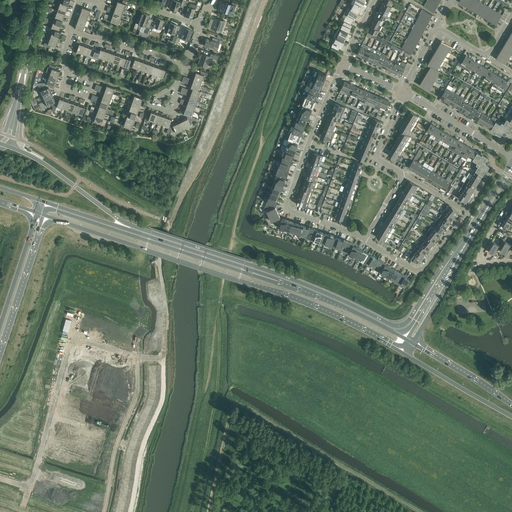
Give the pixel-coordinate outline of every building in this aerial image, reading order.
[(117,1),(115,6),(124,9),(126,10),(128,5),(130,6),(132,5),(132,3),(123,0),(122,0),(122,3),(117,1)] [(180,2),(173,0),(172,0),(169,9),(177,11),(180,2)] [(364,10),(365,8),(362,6),(363,4),(356,0),(355,0),(353,5),(364,11),(364,10)] [(473,11),(479,1),(476,0),(473,0),(468,8),(473,11)] [(221,1),(219,4),(220,5),(218,10),(230,14),(231,11),(234,12),(236,6),(221,1)] [(424,6),(434,12),(437,7),(427,1),(424,6)] [(479,1),(473,11),(478,13),(483,4),(479,1)] [(57,7),(66,10),(68,5),(59,2),(57,7)] [(392,6),(384,2),(381,7),(389,11),(392,6)] [(188,6),(184,15),(192,18),(196,5),(191,3),(189,7),(188,6)] [(482,16),(488,7),(483,4),(478,13),(482,16)] [(357,14),(359,12),(362,13),(363,11),(364,11),(353,5),(350,11),(357,14)] [(124,9),(115,6),(113,11),(122,14),(124,9)] [(66,10),(57,7),(55,12),(64,15),(66,10)] [(90,10),(81,7),(79,12),(88,16),(90,10)] [(389,11),(381,7),(379,12),(387,16),(389,11)] [(488,7),(482,16),(487,19),(493,9),(488,7)] [(350,11),(347,9),(343,17),(345,18),(351,21),(352,19),(354,20),(356,18),(358,14),(357,14),(350,11)] [(432,15),(422,9),(420,14),(430,20),(432,15)] [(491,22),(497,12),(493,9),(487,19),(491,22)] [(122,14),(113,11),(111,16),(120,19),(122,14)] [(64,15),(55,12),(54,17),(63,21),(64,15)] [(88,16),(79,12),(78,17),(86,21),(88,16)] [(387,16),(379,12),(376,16),(384,21),(387,16)] [(496,25),(502,15),(497,12),(491,22),(496,25)] [(142,13),(138,24),(145,27),(143,32),(140,30),(138,35),(146,37),(147,33),(150,25),(152,20),(148,18),(150,15),(142,13)] [(417,19),(427,24),(430,20),(420,14),(417,19)] [(109,21),(118,25),(120,19),(111,16),(109,21)] [(384,21),(376,16),(373,21),(382,25),(384,21)] [(63,21),(54,17),(52,22),(61,26),(63,21)] [(86,21),(78,17),(76,22),(85,26),(86,21)] [(155,22),(153,27),(160,29),(164,20),(156,18),(155,22)] [(209,25),(208,28),(211,29),(211,28),(219,31),(220,28),(223,29),(225,21),(215,18),(212,26),(209,25)] [(343,22),(344,22),(343,24),(341,27),(342,27),(349,31),(351,28),(352,25),(349,24),(351,21),(345,18),(343,22)] [(415,24),(425,29),(427,24),(417,19),(415,24)] [(382,25),(373,21),(371,26),(379,30),(382,25)] [(52,28),(59,31),(61,26),(52,22),(50,28),(52,28)] [(74,28),(83,31),(85,26),(76,22),(74,28)] [(167,32),(175,34),(178,25),(170,23),(167,32)] [(412,29),(422,34),(425,29),(415,24),(412,29)] [(350,37),(351,35),(348,34),(349,31),(342,27),(341,27),(339,26),(337,32),(350,38),(350,37)] [(368,31),(376,35),(379,30),(371,26),(368,31)] [(52,28),(50,33),(59,37),(61,31),(59,31),(52,28)] [(184,28),(181,37),(181,38),(182,40),(187,42),(188,41),(189,40),(192,31),(184,28)] [(422,34),(412,29),(410,34),(420,39),(422,34)] [(344,42),(345,39),(348,41),(349,39),(350,38),(337,32),(334,37),(336,38),(344,42)] [(49,38),(57,42),(59,37),(50,33),(49,38)] [(420,39),(410,34),(407,38),(417,44),(420,39)] [(50,45),(56,47),(57,42),(49,38),(47,44),(44,43),(43,46),(49,48),(50,45)] [(213,38),(212,40),(206,38),(203,46),(217,50),(220,40),(213,38)] [(336,38),(334,41),(335,41),(334,44),(333,43),(332,46),(337,49),(339,46),(341,47),(342,45),(343,45),(344,42),(336,38)] [(417,44),(407,38),(405,43),(414,48),(417,44)] [(79,43),(80,41),(77,40),(75,46),(78,47),(76,52),(81,54),(84,45),(79,43)] [(451,47),(442,41),(439,46),(448,52),(451,47)] [(362,43),(357,55),(362,57),(367,46),(362,43)] [(402,48),(412,53),(414,48),(405,43),(402,48)] [(86,56),(89,47),(84,45),(81,54),(86,56)] [(511,53),(511,49),(504,45),(501,49),(511,55),(511,53)] [(367,46),(362,57),(367,60),(372,48),(367,46)] [(436,51),(445,56),(448,52),(439,46),(436,51)] [(91,58),(94,49),(89,47),(86,56),(91,58)] [(100,48),(99,50),(100,51),(97,57),(102,59),(105,50),(100,48)] [(372,62),(377,50),(372,48),(367,60),(372,62)] [(100,51),(99,50),(94,49),(91,58),(96,60),(97,57),(100,51)] [(511,55),(501,49),(499,54),(508,60),(511,55)] [(107,61),(111,52),(105,50),(102,59),(107,61)] [(380,56),(382,53),(377,50),(372,62),(377,64),(380,56)] [(433,55),(443,61),(445,56),(436,51),(433,55)] [(112,63),(116,54),(111,52),(107,61),(112,63)] [(117,65),(121,56),(116,54),(112,63),(117,65)] [(210,65),(213,58),(217,60),(219,56),(211,54),(210,57),(202,54),(198,64),(206,67),(207,64),(210,65)] [(496,59),(505,64),(508,60),(499,54),(496,59)] [(430,60),(440,66),(443,61),(433,55),(430,60)] [(123,66),(126,57),(121,56),(117,65),(123,66)] [(380,56),(377,64),(381,67),(385,58),(380,56)] [(465,58),(462,56),(457,64),(464,69),(471,59),(466,56),(465,58)] [(128,68),(131,59),(126,57),(123,66),(128,68)] [(135,58),(131,67),(137,69),(140,60),(135,58)] [(386,69),(390,61),(385,58),(381,67),(386,69)] [(471,59),(464,69),(469,71),(471,69),(475,61),(471,59)] [(142,71),(145,62),(140,60),(137,69),(142,71)] [(427,65),(431,67),(431,66),(437,70),(440,66),(430,60),(427,65)] [(391,71),(395,63),(390,61),(386,69),(391,71)] [(475,61),(471,69),(475,72),(480,64),(475,61)] [(147,73),(150,64),(145,62),(142,71),(147,73)] [(396,74),(400,65),(395,63),(391,71),(396,74)] [(49,67),(51,68),(49,73),(58,76),(60,71),(55,69),(56,67),(50,64),(49,67)] [(152,74),(155,66),(150,64),(147,73),(152,74)] [(480,64),(475,72),(474,74),(478,77),(480,74),(485,67),(480,64)] [(401,76),(405,68),(400,65),(396,74),(401,76)] [(157,76),(160,67),(155,66),(152,74),(157,76)] [(440,72),(437,70),(431,66),(431,67),(428,71),(437,77),(440,72)] [(162,78),(165,69),(160,67),(157,76),(162,78)] [(485,67),(480,74),(485,77),(489,70),(485,67)] [(489,80),(494,72),(489,70),(485,77),(483,80),(488,83),(489,80)] [(204,75),(206,76),(207,73),(201,71),(200,74),(195,72),(193,77),(202,80),(204,75)] [(327,75),(322,73),(318,71),(315,76),(324,80),(327,75)] [(437,77),(428,71),(425,76),(435,82),(437,77)] [(494,72),(489,80),(494,83),(498,75),(494,72)] [(47,78),(56,82),(58,76),(49,73),(47,78)] [(310,80),(313,81),(322,85),(324,80),(315,76),(313,75),(310,80)] [(498,75),(494,83),(492,85),(497,88),(503,78),(498,75)] [(435,82),(425,76),(422,80),(432,86),(435,82)] [(191,82),(200,85),(202,80),(193,77),(191,82)] [(45,83),(49,85),(54,87),(56,82),(47,78),(45,83)] [(509,84),(507,82),(508,81),(503,78),(497,88),(504,92),(509,84)] [(419,85),(429,91),(432,86),(422,80),(419,85)] [(311,87),(320,90),(322,85),(313,81),(311,87)] [(345,81),(340,92),(345,94),(346,92),(350,83),(345,81)] [(189,87),(192,88),(198,91),(198,90),(200,85),(191,82),(189,87)] [(44,89),(39,91),(42,96),(50,92),(48,87),(49,85),(45,83),(43,83),(42,85),(42,86),(44,89)] [(350,83),(346,92),(351,94),(355,86),(350,83)] [(115,88),(106,85),(104,90),(113,94),(115,88)] [(355,86),(351,94),(356,96),(360,88),(355,86)] [(309,92),(318,96),(320,90),(311,87),(309,92)] [(201,91),(198,90),(198,91),(192,88),(190,93),(199,96),(201,91)] [(360,88),(356,96),(361,98),(365,90),(360,88)] [(446,88),(440,98),(445,101),(451,91),(446,88)] [(113,94),(104,90),(102,95),(111,99),(113,94)] [(365,90),(361,98),(360,101),(365,103),(369,92),(365,90)] [(450,104),(456,94),(451,91),(445,101),(450,104)] [(50,92),(42,96),(44,101),(53,97),(50,92)] [(315,101),(316,101),(318,96),(309,92),(306,97),(315,101)] [(369,92),(365,103),(370,105),(374,94),(369,92)] [(190,93),(188,98),(197,101),(200,102),(202,97),(199,96),(190,93)] [(374,94),(370,105),(374,108),(379,97),(374,94)] [(454,106),(460,96),(456,94),(450,104),(454,106)] [(111,99),(102,95),(100,101),(109,104),(111,99)] [(142,98),(133,95),(131,100),(140,104),(142,98)] [(459,109),(463,102),(465,99),(460,96),(454,106),(459,109)] [(51,104),(53,108),(55,109),(56,107),(57,103),(55,102),(53,97),(44,101),(46,106),(51,104)] [(313,109),(316,101),(315,101),(306,97),(302,105),(303,105),(312,109),(313,109)] [(379,97),(374,108),(379,110),(380,107),(384,99),(379,97)] [(59,98),(57,103),(56,107),(61,109),(65,100),(59,98)] [(197,101),(188,98),(186,103),(195,107),(197,101)] [(386,110),(389,101),(384,99),(380,107),(386,110)] [(65,100),(61,109),(66,110),(70,101),(65,100)] [(140,104),(131,100),(130,106),(139,109),(140,104)] [(70,101),(66,110),(71,112),(75,103),(70,101)] [(109,104),(100,101),(98,106),(107,109),(109,104)] [(464,112),(468,104),(463,102),(459,109),(464,112)] [(75,103),(71,112),(77,114),(80,105),(75,103)] [(195,107),(186,103),(184,108),(193,112),(195,107)] [(346,107),(335,103),(333,108),(344,113),(346,107)] [(468,115),(473,107),(468,104),(464,112),(468,115)] [(82,116),(85,107),(80,105),(77,114),(82,116)] [(310,114),(312,109),(303,105),(301,110),(310,114)] [(107,109),(98,106),(96,111),(105,114),(107,109)] [(139,109),(130,106),(128,111),(137,114),(139,109)] [(473,118),(477,110),(473,107),(468,115),(473,118)] [(182,114),(188,115),(191,117),(193,112),(184,108),(182,114)] [(331,113),(342,118),(344,113),(333,108),(331,113)] [(477,120),(482,113),(483,110),(479,108),(477,110),(473,118),(477,120)] [(299,116),(308,120),(310,114),(301,110),(299,116)] [(95,116),(103,119),(105,114),(96,111),(95,116)] [(137,114),(128,111),(126,116),(135,119),(137,114)] [(151,111),(149,117),(146,116),(144,121),(147,123),(148,120),(153,122),(156,113),(151,111)] [(419,116),(411,112),(408,116),(416,121),(419,116)] [(156,113),(153,122),(158,124),(161,115),(156,113)] [(337,121),(340,123),(342,118),(331,113),(329,118),(337,121)] [(482,123),(487,116),(482,113),(477,120),(482,123)] [(161,115),(158,124),(163,126),(166,117),(161,115)] [(188,115),(187,118),(182,120),(186,129),(191,126),(189,122),(193,120),(194,118),(191,117),(188,115)] [(93,121),(102,124),(103,119),(95,116),(93,121)] [(135,119),(126,116),(124,121),(133,124),(135,119)] [(296,121),(305,125),(308,120),(299,116),(296,121)] [(416,121),(408,116),(405,121),(413,126),(416,121)] [(487,126),(491,118),(487,116),(482,123),(487,126)] [(168,128),(170,124),(171,119),(166,117),(163,126),(168,128)] [(337,121),(329,118),(327,123),(335,126),(337,121)] [(380,121),(372,118),(370,123),(378,126),(380,121)] [(491,129),(496,121),(491,118),(487,126),(491,129)] [(502,122),(500,124),(496,121),(491,129),(496,131),(495,132),(500,135),(503,131),(505,131),(509,133),(511,128),(511,127),(511,128),(511,126),(511,121),(506,119),(504,123),(502,122)] [(177,122),(181,131),(186,129),(182,120),(177,122)] [(122,126),(131,129),(133,124),(124,121),(122,126)] [(294,126),(303,130),(305,125),(296,121),(294,126)] [(413,126),(405,121),(402,126),(410,130),(413,126)] [(172,125),(170,124),(168,128),(166,133),(169,134),(170,131),(174,129),(176,133),(181,131),(177,122),(172,125)] [(335,126),(327,123),(324,128),(333,131),(335,126)] [(378,126),(370,123),(368,128),(376,131),(378,126)] [(426,131),(431,134),(436,127),(431,124),(426,131)] [(301,135),(303,130),(294,126),(292,131),(301,135)] [(399,130),(402,132),(407,135),(410,130),(402,126),(399,130)] [(436,127),(431,134),(430,137),(434,140),(440,129),(436,127)] [(322,133),(333,137),(335,132),(333,131),(324,128),(322,133)] [(376,131),(368,128),(366,133),(374,136),(376,131)] [(440,129),(434,140),(439,142),(445,132),(440,129)] [(288,140),(289,140),(298,143),(298,144),(302,135),(301,135),(292,131),(291,131),(288,140)] [(410,136),(407,135),(402,132),(399,136),(407,141),(410,136)] [(445,132),(439,142),(443,145),(450,135),(445,132)] [(320,138),(331,142),(333,137),(322,133),(320,138)] [(374,136),(366,133),(363,138),(372,141),(374,136)] [(450,135),(443,145),(448,148),(454,138),(450,135)] [(407,141),(399,136),(396,141),(404,146),(407,141)] [(372,141),(363,138),(361,143),(370,146),(372,141)] [(454,138),(448,148),(453,151),(459,141),(454,138)] [(296,149),(298,144),(298,143),(289,140),(287,145),(296,149)] [(404,146),(396,141),(394,146),(401,150),(404,146)] [(459,141),(453,151),(457,154),(463,143),(459,141)] [(370,146),(361,143),(359,148),(368,151),(370,146)] [(463,143),(457,154),(462,156),(468,146),(463,143)] [(285,151),(294,154),(296,149),(287,145),(285,151)] [(401,150),(394,146),(391,150),(399,155),(401,150)] [(468,146),(462,156),(467,159),(468,157),(473,149),(468,146)] [(368,151),(359,148),(357,153),(366,156),(368,151)] [(473,160),(477,152),(473,149),(468,157),(473,160)] [(388,155),(396,160),(399,155),(391,150),(388,155)] [(283,156),(292,160),(294,154),(285,151),(283,156)] [(476,164),(478,166),(475,170),(483,175),(486,170),(486,171),(490,166),(485,163),(485,161),(487,157),(482,154),(482,155),(477,152),(473,160),(477,162),(476,164)] [(323,156),(314,153),(313,158),(321,161),(323,156)] [(355,158),(363,161),(366,156),(357,153),(355,158)] [(281,162),(290,165),(292,160),(283,156),(281,162)] [(321,161),(313,158),(311,163),(319,166),(321,161)] [(413,160),(409,168),(413,170),(418,163),(413,160)] [(362,164),(354,161),(352,166),(360,169),(362,164)] [(288,170),(290,165),(281,162),(279,167),(288,170)] [(319,166),(311,163),(309,168),(318,171),(319,166)] [(418,163),(413,170),(418,173),(423,165),(418,163)] [(423,165),(418,173),(423,176),(427,168),(423,165)] [(360,169),(352,166),(350,171),(359,174),(360,169)] [(276,175),(285,178),(285,179),(286,179),(289,170),(288,170),(279,167),(276,175)] [(318,171),(309,168),(307,173),(316,176),(318,171)] [(427,168),(423,176),(427,179),(432,171),(427,168)] [(473,175),(480,179),(483,175),(475,170),(473,175)] [(359,174),(350,171),(348,176),(357,180),(359,174)] [(432,171),(427,179),(432,182),(437,174),(432,171)] [(318,177),(316,176),(307,173),(305,178),(316,182),(318,177)] [(437,174),(432,182),(436,184),(441,177),(437,174)] [(284,184),(285,179),(285,178),(276,175),(274,181),(284,184)] [(470,179),(477,184),(480,179),(473,175),(470,179)] [(357,180),(348,176),(346,182),(355,185),(357,180)] [(441,177),(436,184),(441,187),(446,179),(441,177)] [(441,187),(446,190),(452,179),(447,177),(446,179),(441,187)] [(316,182),(305,178),(303,183),(315,187),(316,182)] [(465,183),(475,189),(477,184),(470,179),(468,178),(465,183)] [(272,186),(282,189),(284,184),(274,181),(272,186)] [(418,186),(410,181),(407,186),(415,191),(418,186)] [(355,185),(346,182),(345,187),(353,190),(355,185)] [(315,187),(303,183),(302,189),(313,192),(315,187)] [(462,187),(464,189),(472,193),(475,189),(465,183),(462,187)] [(271,191),(280,195),(282,189),(272,186),(271,191)] [(415,191),(407,186),(404,191),(412,195),(415,191)] [(353,190),(345,187),(343,192),(351,195),(353,190)] [(313,192),(302,189),(300,194),(311,198),(313,192)] [(461,193),(469,198),(472,193),(464,189),(461,193)] [(269,197),(278,200),(280,195),(271,191),(269,197)] [(412,195),(404,191),(402,195),(409,200),(412,195)] [(343,192),(341,197),(350,200),(351,195),(343,192)] [(458,198),(466,203),(469,198),(461,193),(458,198)] [(311,198),(300,194),(298,199),(309,203),(311,198)] [(409,200),(402,195),(399,200),(407,205),(409,200)] [(270,204),(275,205),(276,205),(278,200),(269,197),(267,202),(270,204)] [(350,200),(341,197),(339,202),(348,205),(350,200)] [(309,203),(298,199),(296,204),(307,208),(309,203)] [(407,205),(399,200),(396,205),(404,209),(407,205)] [(348,205),(339,202),(337,207),(346,210),(348,205)] [(275,207),(275,205),(270,204),(268,210),(266,211),(269,216),(278,212),(275,207)] [(404,209),(396,205),(393,209),(401,214),(404,209)] [(450,205),(449,205),(445,209),(448,211),(455,217),(458,212),(450,205)] [(346,210),(337,207),(336,212),(344,215),(346,210)] [(401,214),(393,209),(390,214),(398,219),(401,214)] [(455,217),(448,211),(445,209),(442,214),(444,215),(451,221),(455,217)] [(280,218),(278,212),(269,216),(272,222),(273,221),(280,223),(282,219),(280,218)] [(334,217),(342,220),(344,215),(336,212),(334,217)] [(398,219),(390,214),(388,218),(395,223),(398,219)] [(451,221),(444,215),(442,214),(438,218),(441,220),(448,225),(451,221)] [(282,219),(280,223),(279,227),(284,229),(287,220),(282,218),(282,219)] [(395,223),(388,218),(385,223),(393,228),(395,223)] [(435,222),(438,224),(445,229),(448,225),(441,220),(438,218),(435,222)] [(290,231),(293,222),(287,220),(284,229),(290,231)] [(511,230),(511,229),(511,223),(507,220),(502,228),(505,229),(505,230),(511,231),(511,230)] [(295,233),(298,224),(293,222),(290,231),(295,233)] [(393,228),(385,223),(382,228),(390,232),(393,228)] [(300,235),(304,226),(298,224),(295,233),(300,235)] [(445,229),(438,224),(434,228),(441,234),(445,229)] [(306,237),(309,228),(304,226),(300,235),(305,237),(306,237)] [(441,234),(434,228),(432,226),(428,231),(431,232),(438,238),(441,234)] [(314,240),(317,231),(317,230),(309,227),(309,228),(306,237),(305,237),(314,240)] [(390,232),(382,228),(379,232),(387,237),(390,232)] [(322,232),(317,231),(314,240),(319,242),(322,232)] [(425,235),(428,237),(435,242),(438,238),(431,232),(428,231),(425,235)] [(325,244),(328,234),(322,232),(319,242),(325,244)] [(376,237),(384,242),(387,237),(379,232),(376,237)] [(330,246),(333,236),(328,234),(325,244),(330,246)] [(335,247),(339,238),(333,236),(330,246),(335,247)] [(435,242),(428,237),(424,241),(431,246),(435,242)] [(344,240),(339,238),(335,247),(341,249),(344,240)] [(344,239),(344,240),(341,249),(340,250),(348,254),(349,253),(354,245),(354,244),(344,239)] [(431,246),(424,241),(422,239),(419,244),(421,245),(428,251),(431,246)] [(511,245),(503,240),(499,246),(500,246),(498,248),(501,250),(500,251),(506,254),(509,248),(511,245)] [(491,241),(486,250),(487,249),(489,251),(494,255),(498,248),(500,246),(499,246),(491,241)] [(428,251),(421,245),(419,244),(415,248),(418,249),(424,255),(428,251)] [(359,248),(354,245),(349,253),(353,256),(359,248)] [(358,259),(363,251),(359,248),(353,256),(358,259)] [(424,255),(418,249),(414,253),(421,259),(424,255)] [(363,262),(368,254),(363,251),(358,259),(363,262)] [(418,263),(421,259),(414,253),(411,252),(410,253),(410,255),(409,257),(411,258),(418,264),(418,263)] [(368,265),(373,256),(368,254),(363,262),(368,265)] [(378,259),(373,256),(368,265),(373,268),(378,259)] [(378,259),(373,268),(380,273),(381,272),(380,272),(385,264),(386,264),(378,259)] [(390,267),(386,264),(385,264),(380,272),(381,272),(385,275),(390,267)] [(390,278),(395,270),(390,267),(385,275),(390,278)] [(395,281),(400,273),(395,270),(390,278),(395,281)] [(400,284),(405,276),(400,273),(395,281),(400,284)] [(405,276),(400,284),(405,287),(410,279),(405,276)]
